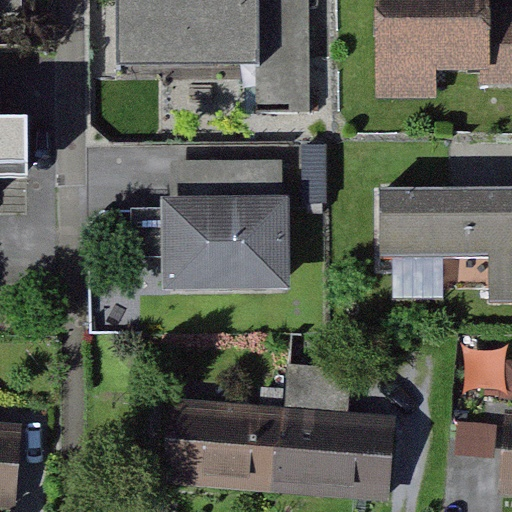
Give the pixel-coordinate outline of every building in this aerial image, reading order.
[(264,0),(125,0),(127,68),(266,64),(264,0)] [(511,0),(385,0),(386,96),(511,94),(511,0)] [(0,176),(27,176),(27,118),(0,117),(0,176)] [(511,189),(384,193),(386,262),(483,259),(485,305),(511,304),(511,189)] [(287,196),(159,198),(161,294),(288,292),(287,196)] [(506,383),(505,353),(468,354),(468,383),(506,383)] [(279,488),(285,415),(178,406),(173,479),(279,488)] [(385,496),(391,423),(285,415),(279,488),(385,496)] [(511,491),(511,415),(507,415),(501,491),(511,491)] [(496,426),(458,423),(455,457),(493,460),(496,426)] [(0,511),(14,511),(22,429),(0,427),(0,511)]
